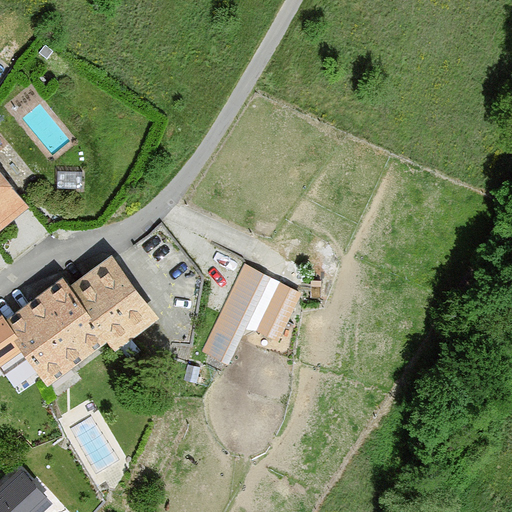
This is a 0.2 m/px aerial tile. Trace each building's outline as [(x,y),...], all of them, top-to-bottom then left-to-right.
[(0,229),(34,203),(0,158),(0,229)] [(125,349),(171,312),(120,249),(74,286),(116,337),(125,349)] [(276,276),(249,263),(207,350),(234,363),(276,276)] [(56,383),(116,337),(74,286),(67,276),(14,316),(8,320),(29,348),(56,383)] [(307,291),(286,280),(263,329),(284,339),(307,291)] [(14,316),(10,310),(0,316),(0,368),(29,348),(8,320),(14,316)] [(0,511),(43,511),(53,504),(23,471),(0,492),(0,511)]
